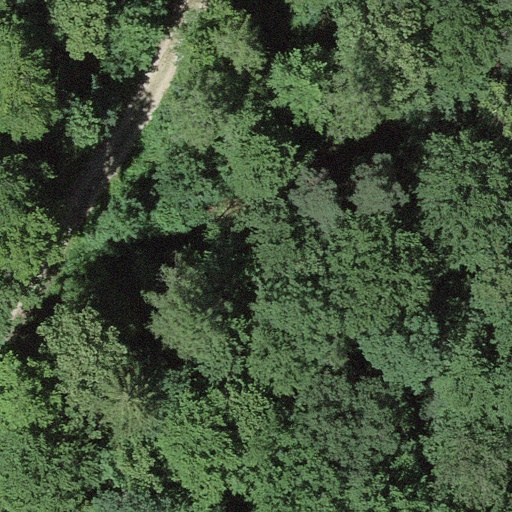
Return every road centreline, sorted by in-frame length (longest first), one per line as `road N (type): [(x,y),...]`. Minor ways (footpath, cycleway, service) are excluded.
road 1 (track): [(511,38),(223,212),(9,293)]
road 2 (track): [(193,0),(165,68),(0,307)]
